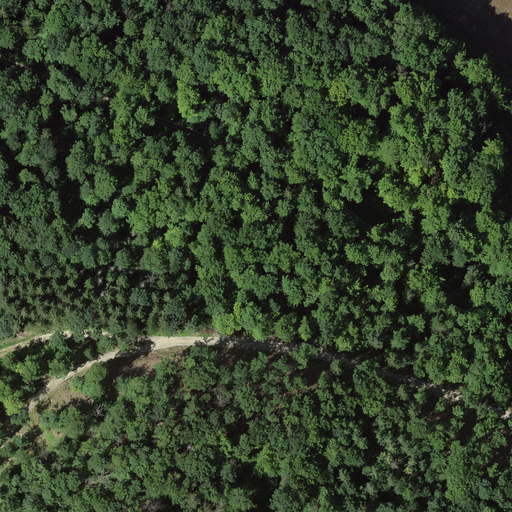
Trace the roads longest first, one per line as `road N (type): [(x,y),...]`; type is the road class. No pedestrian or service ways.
road 1 (track): [(511,351),(433,304),(298,192),(181,132),(0,63)]
road 2 (track): [(0,441),(32,401),(155,338),(292,343),(477,404),(511,424)]
road 3 (track): [(155,338),(53,333),(0,349)]
